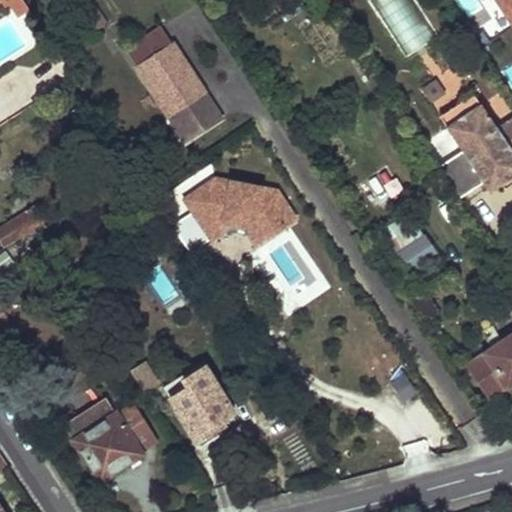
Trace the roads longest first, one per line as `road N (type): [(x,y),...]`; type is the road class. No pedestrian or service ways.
road 1 (unknown): [(194,13),(460,413),(487,471)]
road 2 (secondary): [(337,511),(511,463)]
